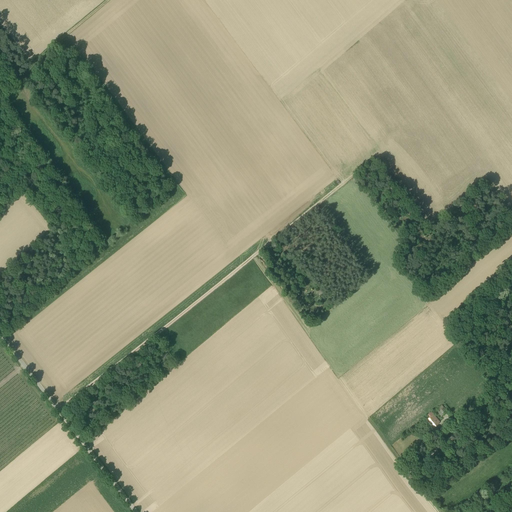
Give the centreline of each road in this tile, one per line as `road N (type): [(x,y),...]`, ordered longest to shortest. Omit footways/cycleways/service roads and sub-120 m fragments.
road 1 (track): [(373,156),(58,411)]
road 2 (unclassified): [(135,511),(0,332)]
